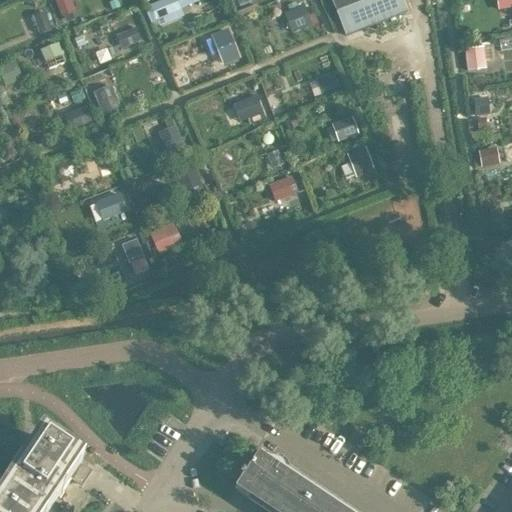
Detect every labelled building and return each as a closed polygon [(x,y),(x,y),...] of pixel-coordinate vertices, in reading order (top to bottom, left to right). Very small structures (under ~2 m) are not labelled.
[(71,0),(53,0),(59,15),(75,8),(71,0)] [(175,0),(158,0),(151,3),(159,21),(181,13),(175,0)] [(330,0),(345,38),(408,13),(402,0),(330,0)] [(511,0),(496,0),(498,10),(511,8),(511,0)] [(305,4),(284,12),(292,33),(313,25),(305,4)] [(19,5),(5,11),(10,22),(24,15),(19,5)] [(134,24),(112,32),(120,51),(141,42),(134,24)] [(58,44),(40,51),(47,71),(65,64),(58,44)] [(484,46),(465,48),(468,72),(487,69),(484,46)] [(188,57),(181,65),(181,75),(189,82),(200,82),(207,74),(206,64),(199,57),(188,57)] [(333,71),(314,79),(321,95),(339,87),(333,71)] [(111,86),(95,93),(104,115),(120,109),(111,86)] [(256,94),(233,103),(241,122),(263,113),(256,94)] [(81,100),(60,108),(70,131),(90,122),(81,100)] [(353,115),(331,123),(339,142),(360,133),(353,115)] [(173,126),(157,132),(167,155),(182,148),(173,126)] [(278,143),(263,149),(272,171),(288,165),(278,143)] [(364,147),(348,153),(357,175),(373,169),(364,147)] [(498,147),(478,149),(481,166),(500,164),(498,147)] [(111,164),(99,168),(103,180),(116,176),(111,164)] [(191,165),(176,171),(185,194),(200,187),(191,165)] [(290,176),(267,185),(275,205),(298,196),(290,176)] [(118,195),(88,207),(95,224),(125,211),(118,195)] [(174,225),(149,236),(159,258),(183,248),(174,225)] [(27,226),(12,232),(20,254),(35,248),(27,226)] [(144,256),(128,262),(134,277),(150,271),(144,256)] [(0,511),(48,511),(72,477),(77,480),(84,469),(79,465),(80,464),(38,437),(0,494),(0,511)] [(352,511),(303,479),(300,483),(286,474),(289,470),(289,469),(287,465),(284,462),(281,460),(278,459),(273,459),(260,447),(234,489),(268,511),(352,511)]
